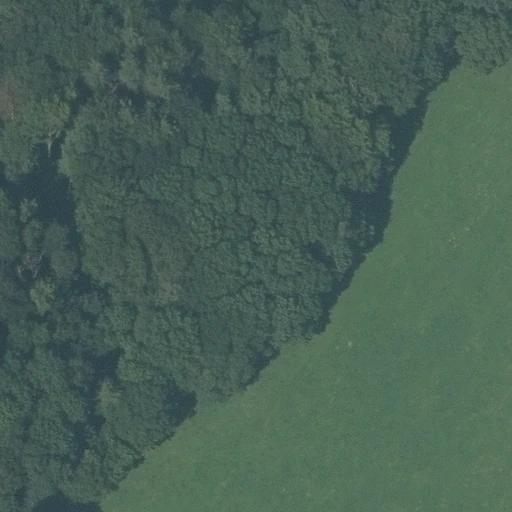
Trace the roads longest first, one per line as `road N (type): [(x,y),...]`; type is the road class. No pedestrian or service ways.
road 1 (unknown): [(30,511),(72,446),(263,267),(282,235),(339,66),(403,0)]
road 2 (track): [(72,511),(100,467),(321,250),(380,78),(408,34),(444,0)]
